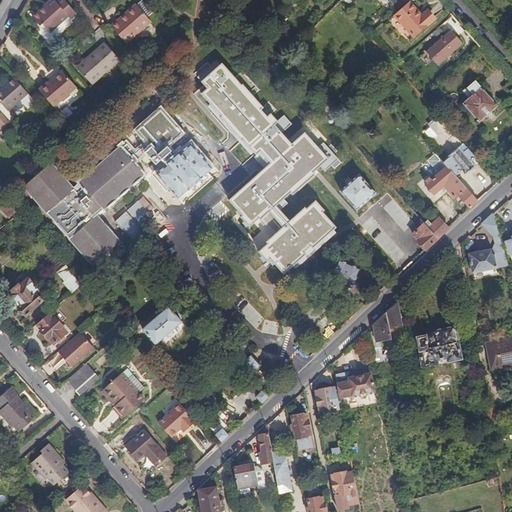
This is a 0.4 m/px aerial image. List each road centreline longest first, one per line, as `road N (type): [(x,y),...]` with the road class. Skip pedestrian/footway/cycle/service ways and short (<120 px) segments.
road 1 (tertiary): [(162,511),(511,182)]
road 2 (residential): [(154,511),(0,340)]
